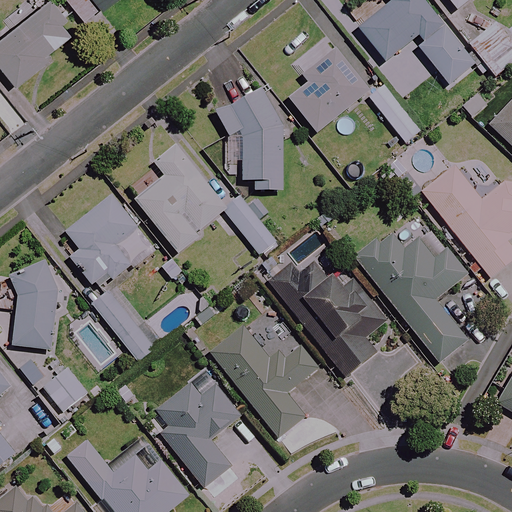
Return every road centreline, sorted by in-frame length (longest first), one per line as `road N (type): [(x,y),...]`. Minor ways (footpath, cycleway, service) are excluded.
road 1 (residential): [(239,0),(0,190)]
road 2 (residential): [(511,489),(440,464),(369,468),(318,488),(290,511)]
